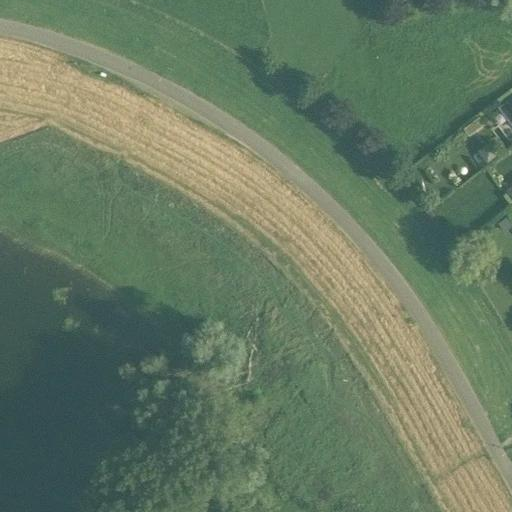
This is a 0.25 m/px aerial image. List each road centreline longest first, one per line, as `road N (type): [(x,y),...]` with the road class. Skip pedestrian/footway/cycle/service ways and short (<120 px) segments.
road 1 (tertiary): [(511,481),(403,298),(298,182),(207,113),(111,66),(0,29)]
road 2 (track): [(125,151),(0,100)]
